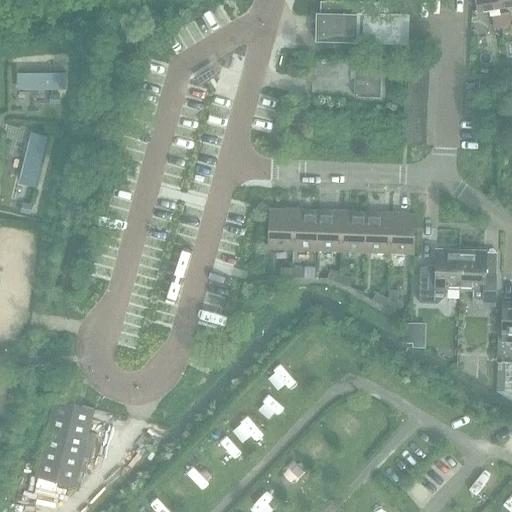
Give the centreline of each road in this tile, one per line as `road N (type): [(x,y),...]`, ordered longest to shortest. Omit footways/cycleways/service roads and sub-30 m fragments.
road 1 (residential): [(228,169),(443,175)]
road 2 (residential): [(443,175),(446,0)]
road 3 (residential): [(228,169),(267,0)]
